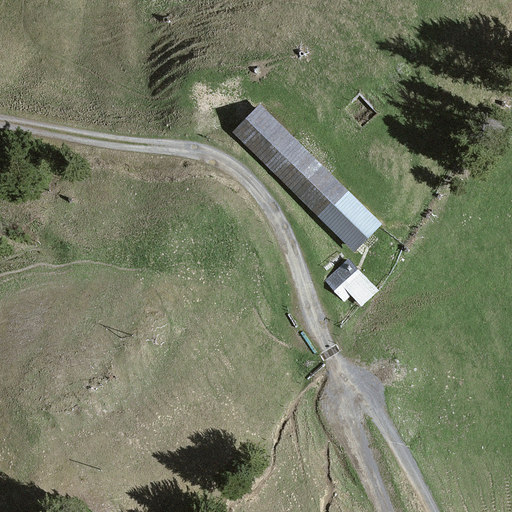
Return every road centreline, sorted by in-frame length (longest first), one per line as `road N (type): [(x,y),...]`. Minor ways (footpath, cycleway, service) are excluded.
road 1 (track): [(388,511),(333,352),(263,190),(199,150),(0,126)]
road 2 (track): [(435,511),(367,391),(345,386)]
